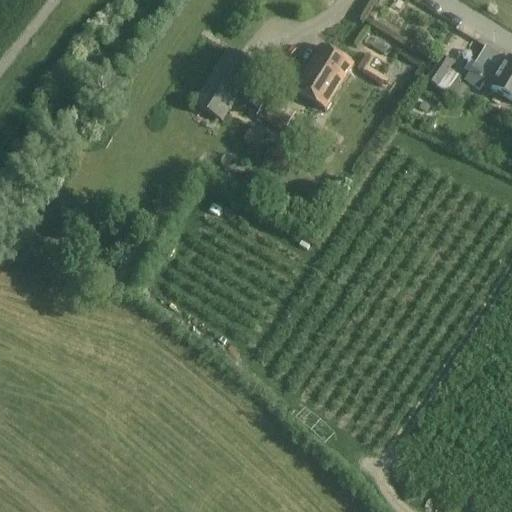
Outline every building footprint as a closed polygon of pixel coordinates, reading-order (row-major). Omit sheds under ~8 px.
[(354,67),(322,48),(294,94),(326,113),(354,67)] [(486,50),(470,77),(466,83),(480,92),(484,86),(511,102),(511,62),(509,61),(501,57),(500,58),(486,50)] [(256,70),(228,52),(194,107),(222,125),(256,70)] [(451,98),(452,97),(462,104),(470,92),(460,85),(463,80),(450,72),(454,65),(441,57),(426,83),(451,98)] [(285,135),(296,115),(267,99),(256,119),(285,135)] [(243,139),(257,148),(266,133),(252,124),(243,139)]
